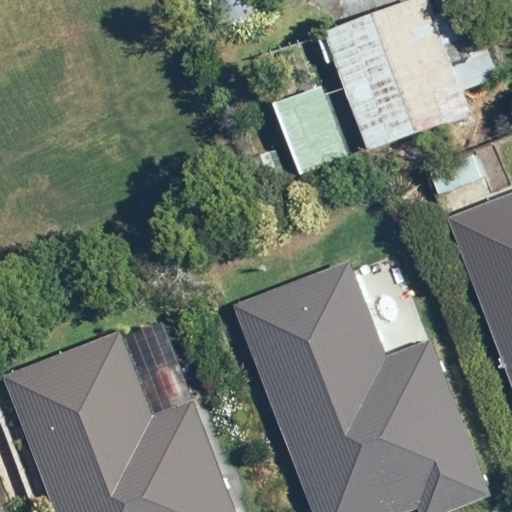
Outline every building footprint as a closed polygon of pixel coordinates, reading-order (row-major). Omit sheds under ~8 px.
[(311,0),(342,80),(447,40),(439,17),(473,4),(471,0),(311,0)] [(246,34),(275,104),(322,84),(294,14),(246,34)] [(511,186),(450,209),(511,377),(511,186)] [(359,264),(237,311),(313,511),(418,511),(420,511),(453,511),(499,494),(441,342),(396,359),(359,264)] [(119,324),(0,373),(0,374),(57,511),(245,511),(199,401),(158,418),(119,324)]
